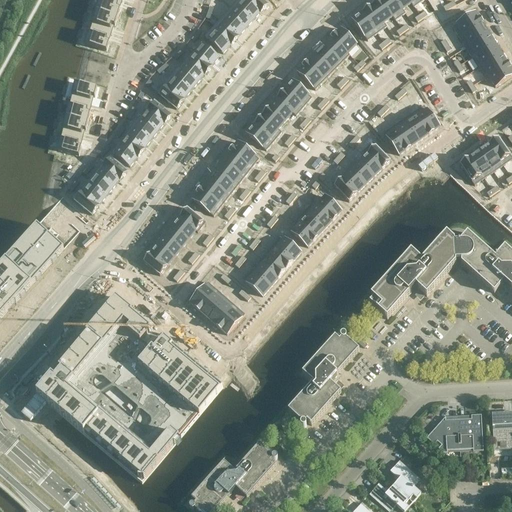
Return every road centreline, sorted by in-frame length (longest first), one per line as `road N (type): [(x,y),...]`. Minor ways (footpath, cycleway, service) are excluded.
road 1 (residential): [(511,89),(387,179),(229,355),(114,256)]
road 2 (residential): [(114,256),(237,98),(312,22)]
road 3 (residential): [(298,12),(101,244)]
road 4 (residential): [(0,387),(114,256)]
road 5 (residential): [(101,244),(0,363)]
road 6 (residential): [(394,426),(425,394),(511,387)]
